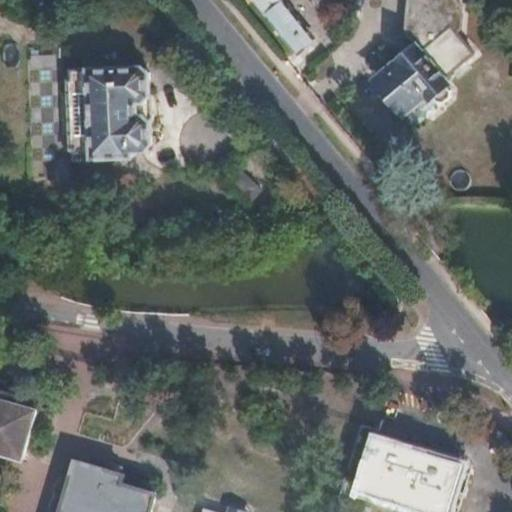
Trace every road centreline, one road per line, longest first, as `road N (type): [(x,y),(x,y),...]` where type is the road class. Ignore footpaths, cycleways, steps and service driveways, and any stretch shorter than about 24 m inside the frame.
road 1 (residential): [(0,307),(92,326),(253,340),(472,345)]
road 2 (residential): [(472,345),(195,0)]
